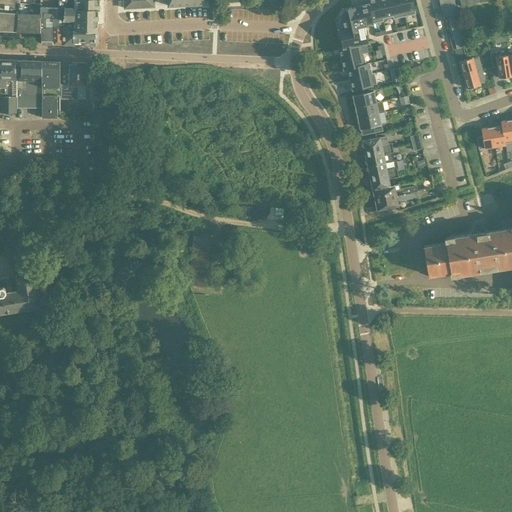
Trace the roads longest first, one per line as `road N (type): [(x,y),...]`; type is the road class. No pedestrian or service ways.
road 1 (residential): [(392,511),(338,165),(292,61)]
road 2 (residential): [(308,18),(242,10),(114,18)]
road 3 (residential): [(116,54),(137,62),(292,61)]
road 4 (residential): [(424,0),(457,112),(511,99)]
